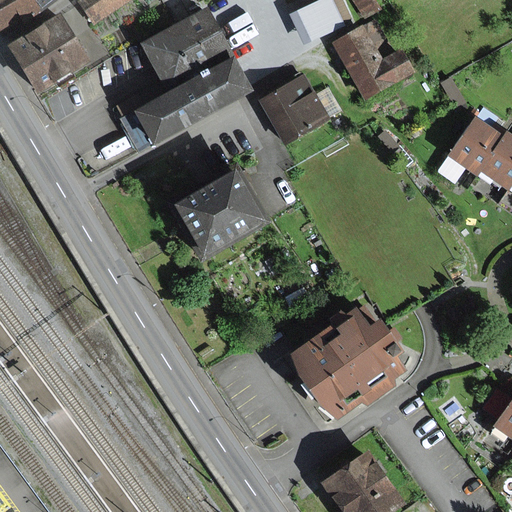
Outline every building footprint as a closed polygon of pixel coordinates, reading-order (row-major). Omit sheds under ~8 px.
[(0,0),(0,29),(3,34),(44,10),(38,0),(0,0)] [(98,0),(86,9),(101,30),(143,0),(98,0)] [(287,0),(256,0),(227,15),(251,64),(306,37),(287,0)] [(207,4),(140,41),(162,81),(114,107),(138,151),(253,88),(207,4)] [(60,9),(7,42),(37,90),(90,58),(60,9)] [(360,24),(333,37),(365,99),(417,72),(403,45),(378,58),(360,24)] [(307,71),(261,94),(286,141),(332,118),(307,71)] [(474,105),(445,154),(477,173),(506,123),(474,105)] [(511,126),(506,123),(477,173),(509,191),(511,185),(511,126)] [(237,162),(169,201),(201,258),(270,219),(237,162)] [(355,304),(279,354),(328,427),(394,382),(393,375),(405,367),(394,351),(400,347),(380,317),(369,325),(355,304)] [(511,388),(488,428),(511,441),(511,388)] [(368,449),(321,480),(342,511),(392,511),(405,503),(368,449)]
